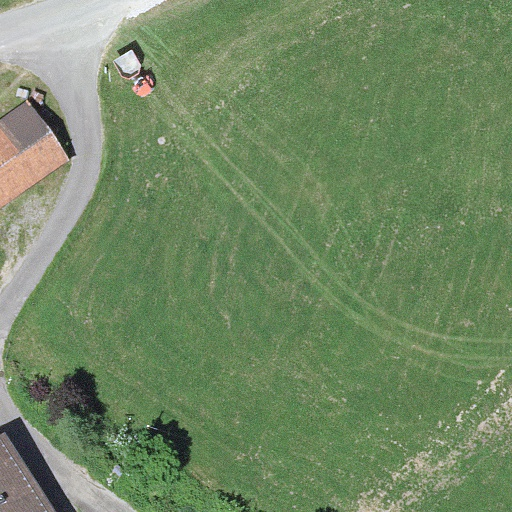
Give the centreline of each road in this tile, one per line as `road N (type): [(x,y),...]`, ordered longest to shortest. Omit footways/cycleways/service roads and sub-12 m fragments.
road 1 (track): [(0,319),(64,218),(86,159),(79,87),(53,14)]
road 2 (track): [(109,511),(26,444),(0,410)]
